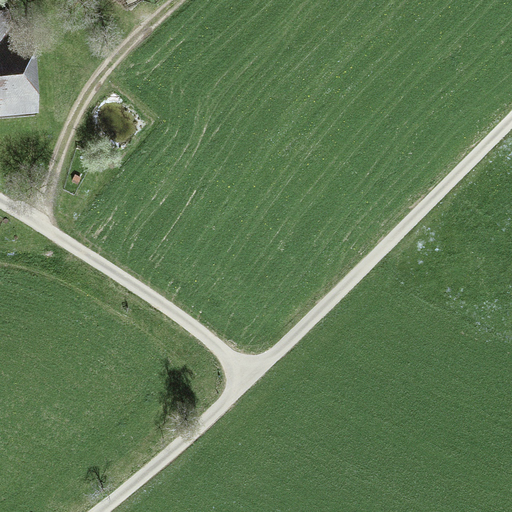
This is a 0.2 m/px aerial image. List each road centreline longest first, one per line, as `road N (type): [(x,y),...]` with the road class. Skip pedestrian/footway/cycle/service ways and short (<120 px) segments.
road 1 (track): [(41,225),(81,107),(115,57),(175,0)]
road 2 (track): [(99,511),(248,379)]
